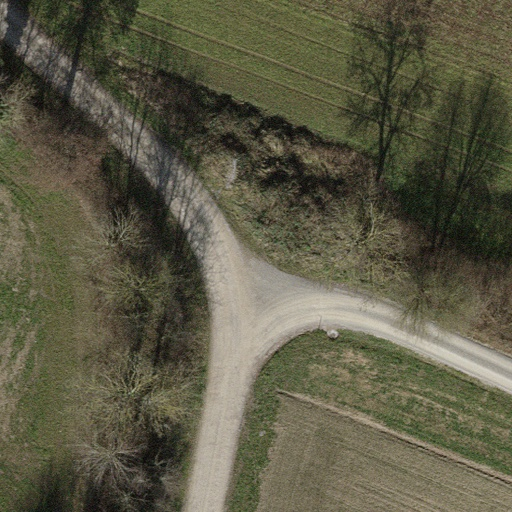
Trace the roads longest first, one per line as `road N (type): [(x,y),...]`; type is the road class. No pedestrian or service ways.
road 1 (track): [(0,153),(70,213),(94,288),(66,484),(54,511)]
road 2 (track): [(0,12),(261,270)]
road 3 (track): [(261,270),(511,379)]
road 4 (track): [(261,270),(235,351),(203,511)]
